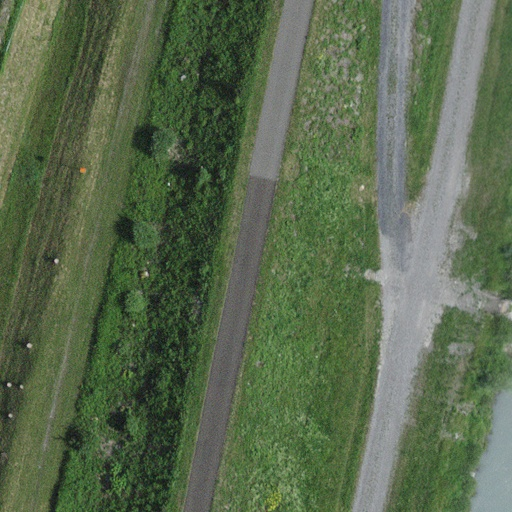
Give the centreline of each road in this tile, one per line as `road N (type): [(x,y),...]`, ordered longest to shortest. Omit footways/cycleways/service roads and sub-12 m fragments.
road 1 (unknown): [(167,0),(108,199),(40,511)]
road 2 (track): [(375,511),(489,0)]
road 3 (track): [(305,0),(201,511)]
road 4 (track): [(416,321),(405,143),(408,0)]
